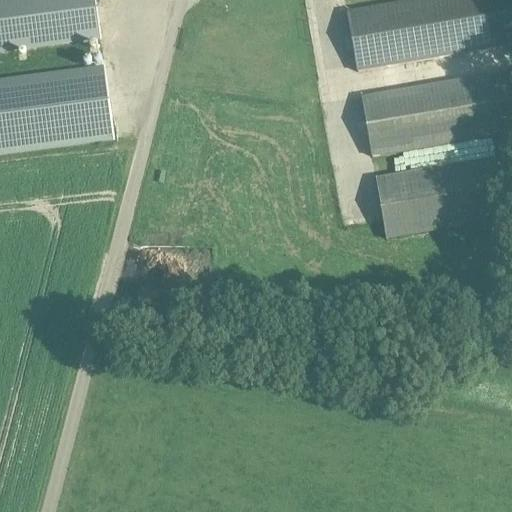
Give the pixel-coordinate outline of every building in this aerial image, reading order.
[(95,0),(0,0),(0,55),(102,42),(95,0)] [(511,6),(511,0),(442,0),(348,17),(357,68),(511,41),(511,6)] [(105,68),(0,81),(0,158),(115,143),(105,68)] [(511,74),(361,101),(369,153),(511,128),(511,74)] [(377,186),(387,239),(505,216),(495,163),(377,186)]
